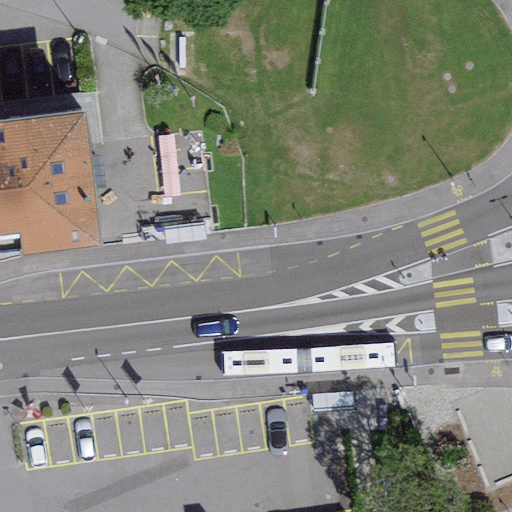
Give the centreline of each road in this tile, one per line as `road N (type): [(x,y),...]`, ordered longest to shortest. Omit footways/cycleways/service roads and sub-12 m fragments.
road 1 (tertiary): [(511,199),(243,311)]
road 2 (tertiary): [(243,311),(511,291)]
road 3 (tertiary): [(0,339),(243,311)]
road 4 (unknown): [(165,511),(342,487)]
